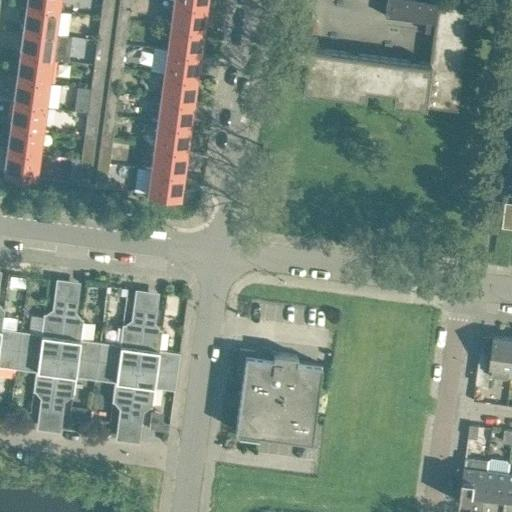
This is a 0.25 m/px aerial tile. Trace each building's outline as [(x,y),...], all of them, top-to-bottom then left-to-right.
[(58,9),(59,0),(26,0),(26,5),(58,9)] [(110,16),(112,0),(101,0),(99,15),(110,16)] [(128,20),(130,0),(119,0),(117,18),(128,20)] [(470,5),(438,1),(436,0),(433,0),(385,0),(384,15),(434,21),(429,63),(328,49),(328,48),(298,44),(296,44),(295,57),(305,58),(301,89),(302,90),(302,88),(362,96),(362,98),(363,98),(365,87),(393,90),(391,102),(393,102),(393,100),(423,104),(423,106),(424,106),(425,104),(457,108),(457,107),(455,107),(469,6),(470,6),(470,5)] [(202,30),(205,6),(173,1),(170,25),(202,30)] [(55,34),(58,9),(26,5),(23,29),(55,34)] [(107,40),(110,16),(99,15),(96,39),(107,40)] [(125,43),(128,20),(117,18),(114,42),(125,43)] [(199,53),(202,30),(170,25),(167,49),(199,53)] [(52,58),(55,34),(23,29),(19,53),(52,58)] [(104,64),(107,40),(96,39),(93,63),(104,64)] [(122,65),(125,43),(114,42),(111,66),(131,69),(132,66),(122,65)] [(196,78),(199,53),(167,49),(163,73),(196,78)] [(49,81),(52,58),(19,53),(16,77),(49,81)] [(101,88),(104,64),(93,63),(90,86),(101,88)] [(131,72),(131,69),(111,66),(107,90),(118,91),(121,71),(131,72)] [(192,101),(196,78),(163,73),(160,97),(192,101)] [(46,105),(49,81),(16,77),(13,100),(46,105)] [(98,112),(101,88),(90,86),(86,110),(98,112)] [(115,115),(118,91),(107,90),(104,113),(115,115)] [(189,125),(192,101),(160,97),(157,121),(189,125)] [(42,129),(46,105),(13,100),(10,124),(42,129)] [(94,136),(98,112),(86,110),(83,134),(94,136)] [(112,139),(115,115),(104,113),(101,138),(112,139)] [(186,149),(189,125),(157,121),(154,145),(186,149)] [(39,153),(42,129),(10,124),(7,148),(39,153)] [(91,159),(94,136),(83,134),(80,158),(91,159)] [(109,162),(112,139),(101,138),(98,161),(109,162)] [(183,172),(186,149),(154,145),(150,168),(183,172)] [(36,177),(39,153),(7,148),(3,173),(36,177)] [(88,184),(91,159),(80,158),(73,157),(70,181),(77,182),(88,184)] [(106,186),(109,162),(98,161),(95,185),(106,186)] [(136,167),(133,190),(179,196),(183,172),(150,168),(136,167)] [(511,226),(511,200),(507,200),(503,225),(511,226)] [(57,353),(65,298),(54,296),(52,313),(42,312),(40,332),(21,329),(18,348),(57,353)] [(97,358),(99,340),(80,337),(83,317),(73,316),(76,299),(65,298),(57,353),(97,358)] [(0,345),(18,348),(21,329),(2,327),(5,306),(0,305),(0,345)] [(136,364),(144,309),(133,307),(131,323),(121,322),(119,342),(99,340),(97,358),(136,364)] [(177,369),(180,350),(159,348),(162,328),(152,327),(155,310),(144,309),(136,364),(177,369)] [(511,374),(511,371),(511,337),(494,335),(492,352),(480,350),(476,382),(489,384),(490,371),(511,374)] [(0,364),(15,367),(18,348),(0,345),(0,364)] [(50,409),(57,353),(18,348),(15,367),(35,369),(32,389),(41,391),(39,407),(50,409)] [(242,371),(235,429),(311,439),(321,363),(295,359),(296,354),(297,354),(272,350),(272,351),(273,351),(272,356),(263,355),(263,352),(242,349),(239,370),(242,371)] [(94,377),(97,358),(57,353),(50,409),(61,410),(63,394),(72,395),(75,375),(94,377)] [(129,419),(136,364),(97,358),(94,377),(114,380),(111,400),(120,401),(118,418),(129,419)] [(174,388),(177,369),(136,364),(129,419),(140,421),(142,404),(151,405),(154,385),(174,388)] [(478,437),(479,424),(470,423),(468,435),(478,437)] [(511,441),(511,428),(505,428),(503,440),(511,441)] [(482,505),(489,459),(466,455),(459,502),(482,505)] [(492,457),(489,459),(482,505),(503,508),(508,471),(509,463),(507,459),(492,457)] [(511,508),(511,471),(508,471),(503,508),(511,508)]
